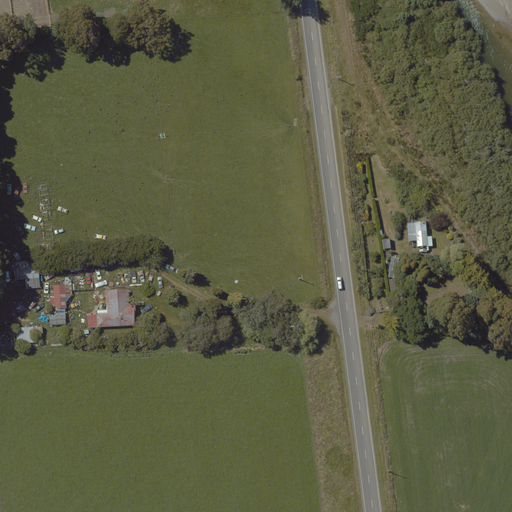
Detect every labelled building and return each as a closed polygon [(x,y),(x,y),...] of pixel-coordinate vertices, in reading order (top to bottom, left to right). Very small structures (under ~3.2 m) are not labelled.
[(425,225),(405,225),(405,245),(416,245),(416,250),(432,249),(432,238),(426,238),(425,225)] [(38,261),(21,262),(22,281),(39,280),(38,261)] [(71,277),(72,291),(93,290),(93,277),(71,277)] [(46,288),(47,313),(67,312),(66,287),(46,288)] [(106,311),(87,312),(89,332),(133,329),(131,291),(105,292),(106,311)] [(49,318),(49,328),(65,327),(64,317),(49,318)] [(32,327),(16,326),(15,345),(31,346),(32,327)]
